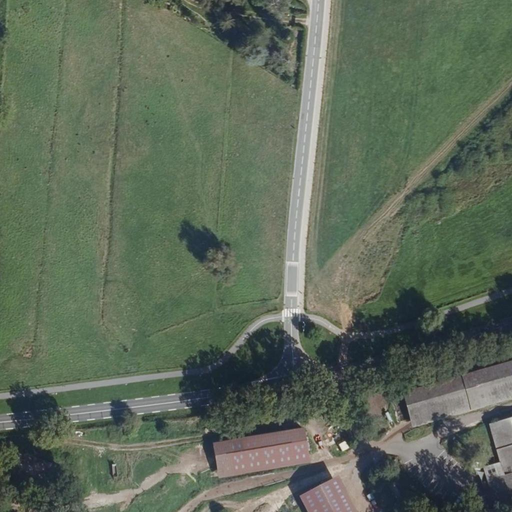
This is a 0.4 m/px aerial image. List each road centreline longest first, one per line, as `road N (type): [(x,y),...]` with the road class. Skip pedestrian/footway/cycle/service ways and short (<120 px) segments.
road 1 (residential): [(318,0),(293,260),(291,381)]
road 2 (tertiary): [(291,381),(0,422)]
road 3 (tertiary): [(511,322),(291,381)]
